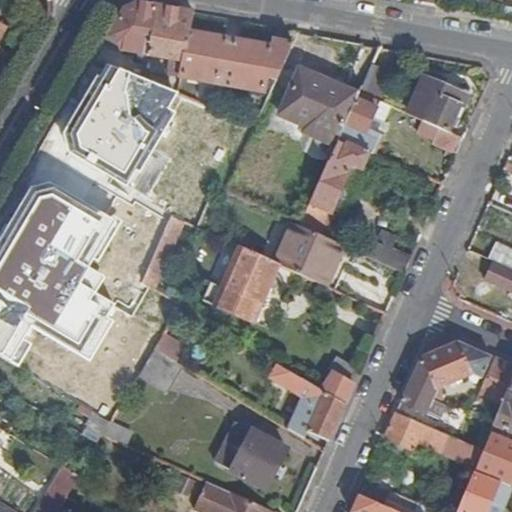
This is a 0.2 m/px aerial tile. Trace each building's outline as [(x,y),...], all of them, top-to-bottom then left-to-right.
[(149,56),(156,8),(138,5),(125,12),(108,39),(114,50),(149,56)] [(194,14),(156,8),(149,56),(185,63),(190,35),(194,14)] [(190,35),(185,63),(182,80),(265,93),(268,80),(277,81),(294,45),(273,42),(272,49),(190,35)] [(127,189),(180,97),(103,65),(62,135),(68,156),(127,189)] [(340,141),(359,96),(300,72),(286,106),(301,112),(296,123),(310,129),(315,118),(322,121),(317,132),(339,142),(340,141)] [(424,122),(455,134),(468,101),(464,99),(465,94),(432,80),(427,80),(412,116),(424,122)] [(381,103),(360,94),(359,96),(340,141),(371,154),(374,156),(382,138),(368,132),(381,103)] [(395,109),(381,103),(368,132),(382,138),(395,109)] [(459,155),(465,139),(455,134),(424,122),(419,134),(436,141),(434,144),(459,155)] [(371,154),(340,141),(339,142),(301,229),(320,237),(327,222),(319,219),(323,210),(332,214),(334,209),(345,213),(371,154)] [(29,188),(0,238),(0,357),(18,368),(31,346),(23,341),(31,327),(91,363),(121,312),(95,297),(105,281),(91,273),(119,226),(51,185),(29,188)] [(236,200),(226,196),(216,191),(199,230),(218,239),(236,200)] [(320,237),(301,229),(294,225),(276,264),(280,266),(327,286),(344,248),(320,237)] [(511,246),(498,240),(490,258),(495,260),(487,279),(511,290),(511,246)] [(405,274),(412,258),(384,247),(378,262),(405,274)] [(280,266),(276,264),(240,248),(223,290),(211,285),(204,303),(255,323),(270,288),(275,290),(280,288),(282,282),(280,277),(276,276),(280,266)] [(176,349),(162,341),(158,347),(156,352),(170,360),(176,349)] [(460,343),(423,359),(404,403),(442,419),(448,405),(441,402),(443,398),(438,396),(440,389),(473,376),(483,379),(493,358),(478,351),(460,343)] [(184,369),(170,360),(156,352),(151,361),(138,380),(167,397),(184,369)] [(335,374),(325,392),(347,405),(362,371),(338,358),(330,371),(335,374)] [(511,366),(496,359),(482,394),(504,404),(511,384),(511,366)] [(304,380),(282,366),(275,380),(297,393),(304,380)] [(304,380),(297,393),(296,394),(315,405),(320,408),(312,426),(309,433),(330,443),(336,429),(347,405),(325,392),(304,380)] [(511,384),(504,404),(496,424),(511,430),(511,384)] [(320,408),(315,405),(306,423),(312,426),(320,408)] [(459,441),(398,414),(387,440),(415,452),(419,444),(443,454),(445,452),(479,467),(485,452),(459,441)] [(112,425),(98,416),(84,438),(99,446),(104,438),(112,425)] [(239,425),(227,449),(242,456),(254,433),(239,425)] [(493,431),(485,452),(479,467),(476,474),(479,475),(494,480),(504,454),(511,457),(511,443),(509,442),(510,439),(493,431)] [(242,456),(227,449),(218,466),(267,491),(288,450),(254,433),(242,456)] [(47,511),(59,511),(68,498),(79,478),(64,469),(41,508),(47,511)] [(511,495),(511,487),(494,480),(479,475),(471,496),(467,495),(460,511),(488,511),(492,503),(507,508),(511,495)] [(273,511),(208,483),(196,510),(199,511),(273,511)] [(444,511),(390,489),(382,506),(394,511),(444,511)] [(394,511),(382,506),(361,497),(354,511),(394,511)]
